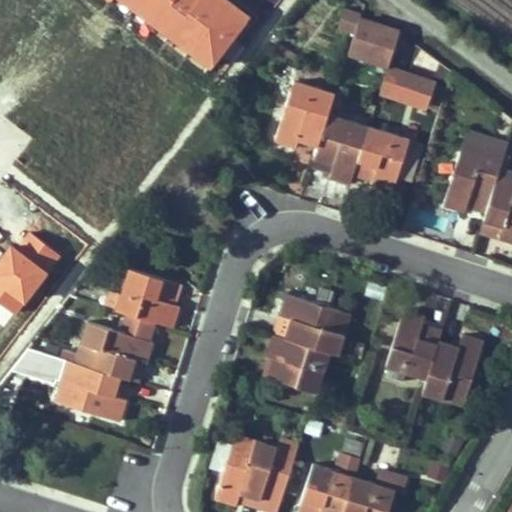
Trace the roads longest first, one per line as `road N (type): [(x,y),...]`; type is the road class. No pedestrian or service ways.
road 1 (residential): [(511,293),(319,231),(279,226),(259,237),(241,255),(229,289),(172,475),(169,511)]
road 2 (residential): [(511,79),(407,0)]
